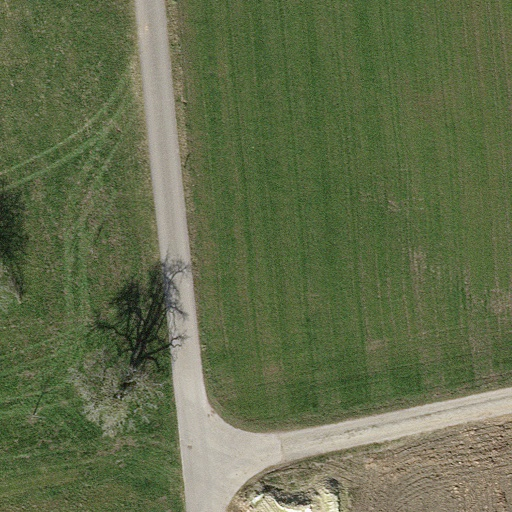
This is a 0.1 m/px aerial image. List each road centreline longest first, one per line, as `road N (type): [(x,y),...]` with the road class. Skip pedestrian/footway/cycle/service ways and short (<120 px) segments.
road 1 (residential): [(199,511),(152,0)]
road 2 (track): [(511,399),(194,467)]
